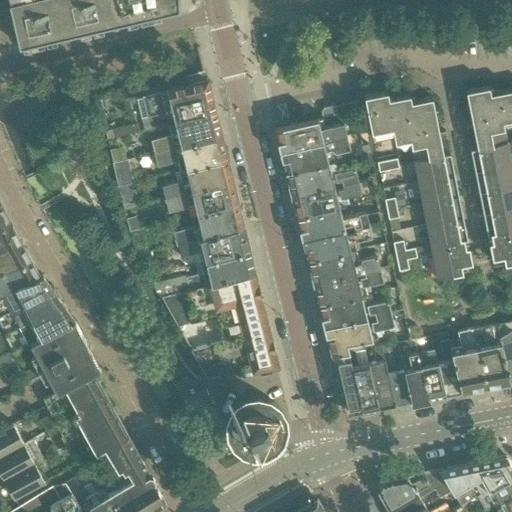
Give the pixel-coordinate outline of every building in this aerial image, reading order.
[(15,0),(8,2),(18,46),(178,8),(177,0),(15,0)] [(165,113),(167,123),(173,121),(174,125),(214,115),(205,81),(134,98),(139,118),(165,113)] [(511,94),(511,88),(490,93),(488,86),(465,90),(472,126),(465,127),(470,149),(506,142),(502,121),(511,118),(511,94)] [(409,139),(413,160),(450,153),(445,131),(438,132),(431,97),(410,101),(409,94),(388,98),(386,91),(363,96),(372,139),(393,135),(394,142),(409,139)] [(360,111),(357,101),(333,105),(335,114),(335,115),(360,111)] [(321,111),(322,117),(335,114),(333,105),(323,107),(321,111)] [(152,151),(153,153),(220,137),(214,115),(174,125),(173,121),(167,123),(170,134),(150,139),(153,151),(152,151)] [(274,127),(274,128),(280,149),(346,136),(342,122),(327,126),(324,127),(323,120),(322,117),(274,127)] [(139,131),(137,121),(104,129),(106,138),(139,131)] [(333,161),(331,152),(349,147),(346,136),(280,149),(285,171),(327,162),(333,161)] [(179,172),(187,171),(226,162),(220,137),(153,153),(153,155),(154,154),(157,166),(177,161),(179,172)] [(510,163),(506,142),(470,149),(474,171),(510,163)] [(413,160),(417,181),(454,174),(450,153),(413,160)] [(396,158),(386,160),(388,170),(398,168),(396,158)] [(285,171),(291,194),(357,180),(353,166),(338,170),(336,160),(333,161),(327,162),(285,171)] [(388,170),(386,160),(377,162),(378,172),(388,170)] [(163,197),(163,200),(231,184),(226,162),(187,171),(189,180),(162,186),(164,197),(163,197)] [(511,184),(511,171),(510,163),(474,171),(478,192),(511,184)] [(114,174),(116,185),(127,183),(125,171),(114,174)] [(417,181),(421,202),(458,195),(454,174),(417,181)] [(291,194),(296,215),(339,207),(348,205),(345,195),(360,192),(357,180),(291,194)] [(127,183),(116,185),(121,207),(132,204),(127,183)] [(195,206),(198,216),(237,206),(233,191),(231,184),(163,200),(164,201),(165,200),(168,212),(195,206)] [(511,206),(511,184),(478,192),(482,214),(511,206)] [(421,202),(426,224),(462,217),(458,195),(421,202)] [(383,199),(385,208),(396,206),(394,197),(383,199)] [(0,289),(40,276),(18,236),(15,231),(0,202),(0,289)] [(175,245),(177,244),(242,228),(237,206),(198,216),(200,224),(172,231),(174,236),(172,236),(172,238),(174,238),(175,245)] [(396,206),(385,208),(387,219),(398,217),(396,206)] [(511,229),(511,206),(482,214),(487,234),(490,234),(511,229)] [(296,215),(302,237),(367,223),(380,220),(377,211),(365,214),(364,210),(341,216),(339,207),(296,215)] [(430,245),(463,239),(467,238),(462,217),(426,224),(430,245)] [(302,237),(307,259),(358,248),(356,239),(371,236),(367,223),(302,237)] [(193,254),(195,264),(248,251),(242,228),(177,244),(180,257),(193,254)] [(511,262),(511,229),(490,234),(491,241),(488,242),(493,266),(511,262)] [(463,239),(430,245),(436,277),(473,270),(468,246),(465,246),(463,239)] [(392,242),(394,251),(405,249),(403,240),(392,242)] [(405,249),(394,251),(398,271),(408,269),(406,259),(416,257),(414,247),(405,249)] [(307,259),(312,280),(378,266),(377,263),(375,254),(361,257),(358,248),(307,259)] [(155,284),(162,295),(188,289),(253,274),(248,251),(195,264),(198,274),(155,284)] [(155,275),(150,254),(139,257),(145,278),(150,277),(155,275)] [(378,266),(312,280),(318,303),(369,293),(366,283),(381,280),(379,271),(378,266)] [(0,322),(25,311),(30,319),(63,304),(42,274),(40,276),(0,289),(0,322)] [(253,274),(188,289),(162,295),(177,323),(218,314),(225,342),(191,350),(206,376),(275,364),(264,318),(253,274)] [(318,303),(323,324),(389,312),(386,298),(371,302),(369,293),(318,303)] [(13,350),(30,341),(72,317),(63,304),(30,319),(25,311),(0,322),(0,323),(6,336),(5,336),(6,338),(7,338),(11,347),(10,347),(12,350),(13,349),(13,350)] [(323,324),(331,355),(347,352),(353,351),(359,349),(357,341),(380,336),(378,327),(393,324),(389,312),(323,324)] [(74,415),(107,398),(93,372),(100,368),(96,361),(87,344),(73,318),(72,317),(30,341),(41,363),(24,371),(29,380),(45,371),(53,386),(55,390),(43,397),(46,403),(51,412),(72,401),(77,411),(74,413),(74,414),(73,414),(74,415)] [(511,319),(495,322),(496,326),(502,349),(509,381),(511,380),(511,319)] [(455,345),(450,346),(460,388),(461,388),(462,389),(461,389),(461,390),(466,390),(509,381),(502,349),(496,326),(495,322),(457,330),(460,344),(455,345)] [(408,327),(406,327),(410,340),(413,339),(422,338),(422,336),(421,336),(419,329),(414,326),(408,327)] [(410,340),(406,327),(393,330),(396,342),(410,340)] [(438,334),(439,341),(448,338),(447,334),(447,332),(438,334)] [(422,338),(413,339),(427,397),(443,394),(436,361),(428,363),(422,338)] [(443,360),(436,361),(443,394),(461,390),(461,389),(462,389),(461,388),(460,388),(450,346),(448,338),(439,341),(443,360)] [(396,342),(402,368),(410,400),(427,397),(413,339),(410,340),(396,342)] [(380,345),(379,345),(393,404),(410,400),(402,368),(395,369),(389,343),(380,345)] [(376,360),(367,362),(377,407),(393,404),(379,345),(373,346),(376,360)] [(353,351),(347,352),(361,410),(377,407),(367,362),(357,364),(353,351)] [(347,352),(331,355),(345,414),(361,410),(347,352)] [(0,356),(0,365),(1,368),(4,375),(16,370),(8,353),(0,356)] [(16,370),(4,375),(8,383),(20,378),(16,370)] [(196,392),(187,376),(175,383),(184,399),(196,392)] [(184,399),(192,413),(213,401),(205,387),(196,392),(184,399)] [(242,450),(250,452),(285,432),(287,423),(276,404),(274,401),(272,399),(269,397),(267,396),(264,395),(262,394),(259,393),(256,393),(253,393),(250,393),(247,394),(244,395),(241,396),(239,398),(237,399),(235,401),(233,403),(232,405),(230,408),(229,410),(229,412),(228,415),(228,418),(228,421),(228,424),(229,427),(230,430),(231,433),(242,450)] [(74,415),(83,432),(116,414),(107,398),(74,415)] [(103,447),(114,465),(137,453),(116,414),(83,432),(94,451),(94,453),(103,447)] [(39,419),(45,430),(52,426),(47,415),(39,419)] [(0,456),(23,443),(12,423),(0,429),(0,456)] [(61,436),(65,444),(76,438),(72,430),(61,436)] [(3,479),(33,462),(42,457),(32,438),(23,443),(0,456),(0,474),(1,475),(3,479)] [(76,438),(65,444),(69,451),(81,445),(76,438)] [(130,478),(124,482),(143,511),(155,511),(166,506),(153,482),(154,480),(151,474),(148,474),(137,453),(114,465),(117,470),(120,467),(123,472),(126,470),(130,478)] [(482,459),(489,487),(511,474),(511,466),(505,455),(482,459)] [(460,504),(476,494),(489,487),(482,459),(438,469),(442,475),(451,489),(455,497),(460,504)] [(33,462),(3,479),(7,486),(7,490),(8,492),(11,494),(13,498),(44,481),(33,462)] [(91,466),(84,470),(90,481),(97,476),(91,466)] [(378,490),(387,506),(442,475),(438,469),(383,479),(377,490),(378,490)] [(511,474),(489,487),(476,494),(484,508),(495,502),(511,492),(511,474)] [(113,489),(107,492),(118,511),(143,511),(124,482),(120,475),(109,482),(113,489)] [(387,506),(390,511),(410,511),(424,505),(419,497),(434,489),(438,497),(451,489),(442,475),(387,506)] [(56,493),(60,499),(68,511),(93,511),(88,503),(80,508),(65,482),(52,485),(56,493)] [(52,485),(6,511),(24,511),(56,493),(52,485)] [(85,497),(88,503),(93,511),(118,511),(107,492),(100,497),(96,490),(85,497)] [(492,511),(508,511),(511,510),(511,492),(495,502),(498,509),(492,511)] [(410,511),(446,511),(460,504),(455,497),(428,511),(424,505),(410,511)] [(301,511),(324,511),(318,500),(317,499),(317,498),(316,498),(315,498),(314,499),(299,507),(301,511)] [(53,511),(68,511),(60,499),(49,505),(53,511)]
